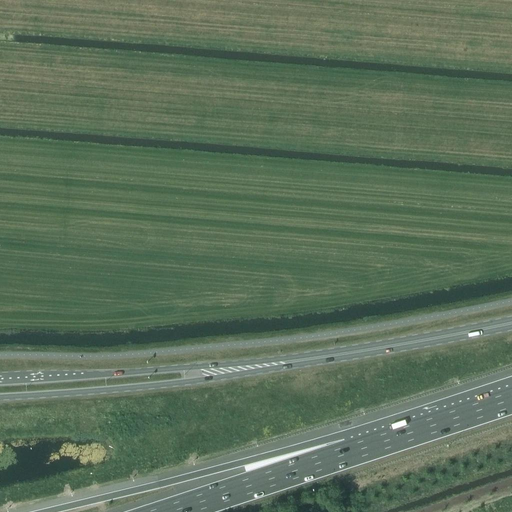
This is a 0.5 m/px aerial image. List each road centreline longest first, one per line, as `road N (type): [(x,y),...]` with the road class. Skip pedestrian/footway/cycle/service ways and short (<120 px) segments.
road 1 (motorway): [(347,454),(243,463),(49,511)]
road 2 (secondary): [(511,323),(243,368)]
road 3 (secondary): [(0,397),(140,389),(243,368)]
road 4 (secondary): [(243,368),(0,379)]
road 5 (motorway): [(347,454),(172,511)]
road 6 (motorway): [(511,400),(347,454)]
